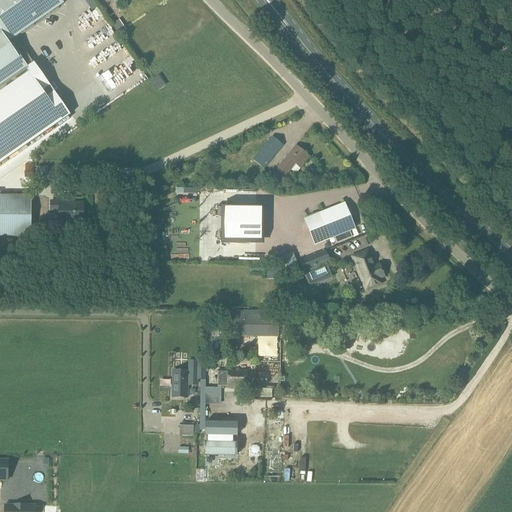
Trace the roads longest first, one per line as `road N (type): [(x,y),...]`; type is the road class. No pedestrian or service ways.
road 1 (unclassified): [(511,305),(212,0)]
road 2 (primary): [(511,257),(321,67)]
road 3 (unknown): [(308,98),(146,171)]
